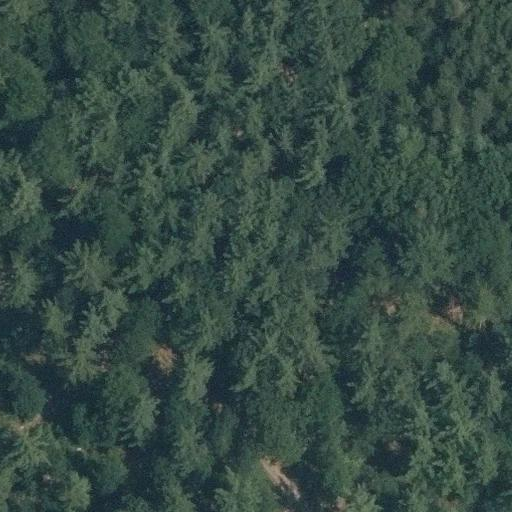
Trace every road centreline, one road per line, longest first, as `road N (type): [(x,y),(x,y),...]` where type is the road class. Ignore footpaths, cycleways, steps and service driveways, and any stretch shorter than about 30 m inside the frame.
road 1 (track): [(388,0),(290,511)]
road 2 (track): [(0,148),(325,511)]
road 3 (track): [(244,0),(0,68)]
